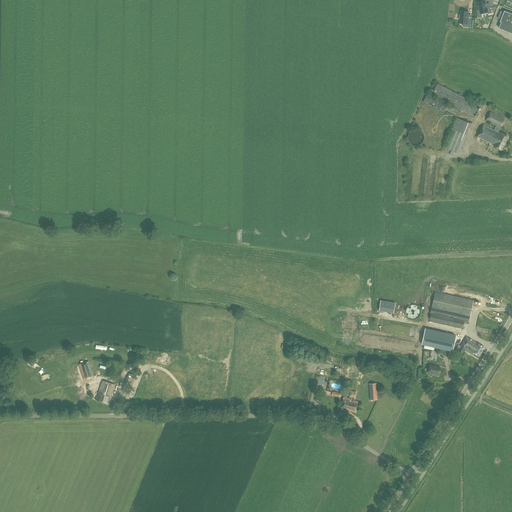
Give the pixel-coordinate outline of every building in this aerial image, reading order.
[(490,7),(487,8),(485,0),(478,2),(479,6),(478,6),(479,10),(480,10),(481,14),(488,12),(489,14),(492,13),(490,7)] [(463,25),(471,26),(471,18),(468,18),(468,10),(461,10),(461,14),(459,13),(459,18),(460,18),(460,22),(464,22),(463,25)] [(499,28),(511,33),(511,13),(505,11),(500,21),(502,22),(499,28)] [(429,94),(474,117),(475,115),(477,116),(479,113),(476,112),(480,106),(435,83),(429,94)] [(444,109),(455,115),(458,110),(427,94),(423,102),(443,112),(444,109)] [(494,146),(501,150),(508,136),(498,132),(505,119),(491,112),(486,120),(496,126),(494,130),(483,125),(477,137),(494,145),(494,146)] [(445,148),(459,154),(466,135),(470,123),(457,118),(445,148)] [(408,136),(408,137),(408,138),(408,139),(408,140),(409,141),(409,142),(410,143),(411,144),(412,145),(413,145),(414,145),(415,145),(416,146),(417,146),(418,145),(419,145),(420,145),(420,144),(421,144),(421,143),(422,143),(422,142),(423,142),(423,141),(424,140),(424,139),(424,138),(424,137),(424,136),(424,135),(423,134),(423,133),(422,132),(421,131),(420,131),(420,130),(419,130),(418,130),(417,129),(416,129),(415,129),(414,129),(414,130),(413,130),(412,130),(411,131),(410,132),(409,133),(409,134),(408,135),(408,136)] [(474,301),(469,300),(435,292),(430,312),(431,313),(429,321),(462,329),(464,319),(470,321),(474,301)] [(406,311),(405,311),(405,312),(405,313),(406,314),(406,315),(406,316),(407,316),(407,317),(408,318),(409,318),(409,319),(410,319),(411,319),(412,320),(413,320),(414,320),(415,319),(416,319),(417,318),(418,318),(419,317),(419,316),(420,316),(420,315),(420,314),(420,313),(421,312),(421,311),(420,311),(420,310),(420,309),(419,308),(419,307),(418,306),(417,306),(417,305),(416,305),(415,305),(414,304),(413,304),(412,304),(411,305),(410,305),(409,305),(409,306),(408,306),(407,307),(406,308),(406,309),(406,310),(406,311)] [(455,335),(447,333),(446,338),(424,333),(422,344),(452,351),(455,335)] [(473,352),(479,356),(484,347),(478,343),(478,344),(466,336),(461,345),(458,351),(462,354),(464,349),(472,354),(473,352)] [(429,360),(436,362),(438,353),(434,352),(434,351),(431,350),(429,360)] [(79,365),(83,379),(93,375),(88,358),(83,359),(78,361),(79,365)] [(428,373),(429,373),(439,376),(441,367),(430,364),(428,373)] [(349,374),(359,376),(361,368),(351,365),(349,374)] [(124,384),(130,387),(133,379),(132,379),(134,375),(128,373),(127,377),(127,376),(124,384)] [(96,400),(109,404),(112,397),(113,396),(111,395),(115,384),(103,380),(99,393),(98,393),(96,400)] [(369,384),(369,400),(377,400),(376,383),(369,384)] [(356,392),(351,391),(349,399),(344,397),(341,409),(355,412),(357,401),(354,401),(356,392)]
